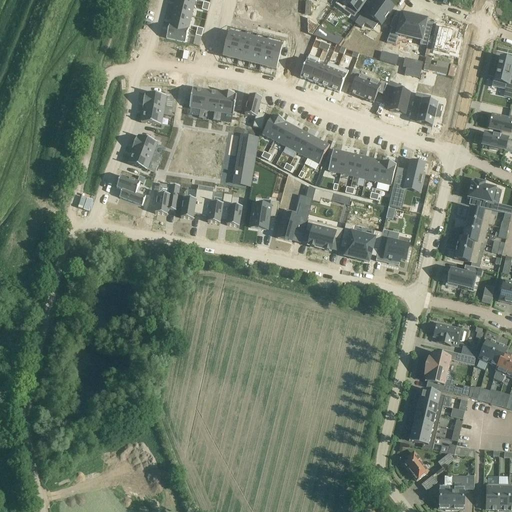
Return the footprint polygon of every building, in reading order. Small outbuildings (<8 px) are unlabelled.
[(175,0),(172,13),(191,18),(195,5),(175,0)] [(339,0),(335,5),(344,11),(347,6),(358,13),(365,3),(364,2),(364,0),(339,0)] [(368,6),(355,24),(361,29),(365,24),(374,31),(378,24),(381,26),(393,8),(382,0),(379,0),(373,10),(368,6)] [(172,13),(169,26),(188,30),(191,18),(172,13)] [(392,29),(387,44),(396,46),(398,37),(409,39),(414,18),(409,17),(409,15),(404,14),(403,15),(402,15),(398,31),(392,29)] [(414,18),(409,39),(421,42),(420,46),(427,48),(429,38),(430,35),(424,34),(427,21),(414,18)] [(169,26),(166,39),(185,44),(188,30),(169,26)] [(427,48),(425,57),(433,59),(435,54),(448,57),(447,59),(448,59),(449,55),(455,56),(458,45),(452,43),(454,34),(439,30),(436,40),(429,38),(427,48)] [(229,34),(227,40),(232,41),(230,47),(241,49),(244,38),(229,34)] [(494,50),(511,54),(511,41),(498,37),(494,50)] [(244,38),(241,49),(252,52),(255,41),(244,38)] [(255,41),(252,52),(263,55),(266,43),(255,41)] [(266,43),(263,55),(275,58),(276,52),(281,54),(282,47),(266,43)] [(224,51),(223,57),(238,61),(241,49),(230,47),(229,52),(224,51)] [(241,49),(238,61),(249,64),(252,52),(241,49)] [(252,52),(249,64),(261,67),(263,55),(252,52)] [(263,55),(261,67),(276,71),(278,64),(273,63),(275,58),(263,55)] [(317,65),(318,65),(319,61),(309,57),(300,78),(310,82),(317,65)] [(425,64),(423,71),(446,77),(448,71),(430,66),(432,60),(426,58),(424,64),(425,64)] [(492,80),(491,89),(505,92),(506,89),(511,90),(511,73),(510,73),(511,63),(498,60),(494,80),(492,80)] [(329,90),(338,69),(328,64),(326,69),(327,69),(320,86),(329,90)] [(327,69),(326,69),(318,65),(317,65),(310,82),(320,86),(327,69)] [(348,73),(338,69),(329,90),(339,94),(348,73)] [(353,71),(348,82),(354,85),(350,95),(362,99),(370,80),(359,75),(360,74),(353,71)] [(370,80),(362,99),(373,104),(377,94),(383,97),(388,85),(381,82),(380,84),(370,80)] [(383,97),(381,102),(382,102),(384,98),(392,102),(390,112),(405,116),(410,95),(403,93),(404,89),(389,82),(388,85),(383,97)] [(193,89),(189,109),(200,111),(199,119),(203,120),(204,112),(207,91),(193,89)] [(207,91),(204,112),(214,113),(213,122),(217,122),(222,93),(221,93),(207,91)] [(222,93),(217,122),(221,123),(222,115),(233,116),(236,96),(235,96),(235,95),(222,93)] [(145,95),(143,108),(172,113),(173,109),(172,109),(174,99),(166,98),(166,97),(146,94),(146,95),(145,95)] [(416,94),(411,112),(420,114),(418,120),(422,121),(421,125),(432,128),(434,118),(440,119),(443,107),(429,104),(431,98),(416,94)] [(250,96),(245,116),(255,118),(253,128),(262,130),(268,107),(260,105),(262,99),(250,96)] [(143,109),(141,123),(161,127),(163,116),(171,117),(172,113),(143,108),(142,109),(143,109)] [(511,120),(493,115),(490,129),(511,134),(511,130),(511,120)] [(272,117),(261,137),(273,143),(284,123),(272,117)] [(284,123),(273,143),(284,149),(295,129),(284,123)] [(295,129),(284,149),(295,155),(306,135),(295,129)] [(486,135),(483,147),(491,149),(490,151),(498,153),(499,151),(506,153),(509,141),(511,141),(511,134),(502,132),(501,139),(486,135)] [(306,135),(295,155),(306,161),(317,140),(306,135)] [(137,138),(132,150),(160,161),(162,157),(154,154),(158,144),(138,137),(138,138),(137,138)] [(242,137),(234,185),(250,187),(258,140),(242,137)] [(317,140),(306,161),(318,167),(329,147),(317,140)] [(133,151),(128,165),(147,172),(151,162),(159,165),(160,161),(132,150),(132,151),(133,151)] [(334,151),(328,174),(341,177),(346,154),(334,151)] [(346,154),(341,177),(353,180),(359,157),(346,154)] [(359,157),(353,180),(366,183),(371,160),(359,157)] [(371,160),(366,183),(378,186),(383,163),(371,160)] [(397,173),(389,208),(399,210),(405,187),(420,191),(423,176),(422,175),(421,175),(423,165),(410,162),(408,175),(407,175),(397,173)] [(383,163),(378,186),(391,189),(396,166),(383,163)] [(121,177),(117,189),(122,191),(119,198),(142,207),(146,198),(136,195),(140,184),(121,177)] [(472,184),(468,199),(481,202),(479,209),(497,213),(499,205),(496,205),(496,203),(492,202),(495,190),(484,187),(484,185),(475,183),(475,185),(472,184)] [(158,195),(155,214),(167,217),(168,211),(176,212),(180,188),(171,186),(171,188),(160,186),(159,195),(158,195)] [(184,199),(181,219),(193,221),(194,215),(201,216),(206,188),(198,187),(197,191),(196,192),(186,190),(185,199),(184,199)] [(313,200),(315,190),(314,190),(309,187),(309,188),(306,199),(312,200),(313,200)] [(206,188),(201,216),(209,217),(208,223),(219,225),(224,195),(214,194),(213,193),(214,189),(206,188)] [(313,200),(312,202),(320,204),(321,200),(331,203),(333,195),(315,190),(313,200)] [(224,195),(219,225),(220,225),(221,219),(228,221),(227,226),(239,228),(242,209),(231,207),(233,198),(233,197),(224,195)] [(343,198),(341,205),(349,207),(350,200),(343,198)] [(254,205),(250,229),(267,231),(269,217),(277,218),(279,204),(271,202),(270,207),(254,205)] [(284,215),(278,239),(291,243),(293,235),(295,235),(296,231),(304,234),(311,208),(300,205),(297,218),(284,215)] [(511,212),(511,209),(502,207),(500,214),(511,216),(511,212)] [(393,221),(395,211),(388,209),(386,219),(393,221)] [(470,210),(467,221),(492,227),(495,216),(470,210)] [(308,221),(305,233),(311,235),(308,247),(309,247),(309,248),(315,249),(319,250),(326,226),(308,221)] [(467,221),(465,231),(485,236),(488,226),(492,227),(467,221)] [(326,226),(319,250),(323,251),(323,252),(330,253),(331,253),(334,241),(340,242),(343,231),(326,226)] [(345,228),(342,240),(349,242),(345,257),(357,260),(363,237),(354,235),(355,231),(345,228)] [(501,229),(499,239),(506,240),(508,230),(503,229),(501,229)] [(460,239),(460,240),(483,245),(485,236),(465,231),(463,240),(460,239)] [(379,250),(377,255),(390,258),(388,265),(399,268),(400,261),(405,262),(409,247),(410,243),(409,243),(408,247),(397,244),(399,235),(388,233),(387,238),(382,237),(381,237),(381,241),(379,250)] [(363,237),(357,260),(369,263),(373,248),(379,250),(381,241),(381,237),(372,235),(371,239),(363,237)] [(460,240),(458,246),(457,246),(456,250),(483,256),(485,246),(483,245),(460,240)] [(456,250),(455,254),(456,254),(455,260),(471,264),(471,268),(479,270),(483,256),(456,250)] [(448,279),(446,287),(456,289),(457,287),(473,291),(476,278),(481,279),(483,271),(465,267),(463,274),(451,271),(449,280),(448,279)] [(511,295),(511,283),(504,282),(499,303),(510,305),(511,295)] [(491,306),(496,289),(481,285),(477,302),(491,306)] [(434,338),(438,340),(437,344),(457,348),(458,344),(465,346),(468,333),(461,331),(437,325),(434,338)] [(488,341),(479,360),(489,365),(497,345),(488,341)] [(497,345),(489,365),(498,369),(505,353),(507,349),(497,345)] [(478,352),(463,348),(461,356),(475,359),(478,352)] [(511,362),(511,356),(505,353),(498,369),(496,372),(506,376),(511,362)] [(429,359),(427,368),(447,373),(451,359),(432,355),(431,359),(429,359)] [(455,363),(474,367),(475,359),(457,355),(455,363)] [(451,388),(454,375),(447,373),(427,368),(425,378),(426,378),(425,382),(439,386),(438,391),(453,395),(454,388),(451,388)] [(461,397),(469,399),(471,389),(463,387),(461,397)] [(421,392),(419,402),(442,408),(445,397),(421,392)] [(419,402),(416,412),(440,417),(442,408),(419,402)] [(456,420),(463,421),(465,413),(458,411),(456,420)] [(416,412),(414,422),(438,427),(440,417),(416,412)] [(414,422),(412,432),(435,437),(438,427),(414,422)] [(412,432),(409,442),(423,445),(422,449),(432,452),(435,437),(412,432)] [(456,448),(449,446),(447,455),(449,456),(454,457),(456,449),(456,448)] [(412,476),(417,482),(428,474),(423,468),(422,468),(419,464),(421,463),(414,454),(407,459),(409,462),(404,466),(409,472),(412,476)] [(454,457),(449,456),(438,464),(443,470),(453,461),(454,457)] [(422,486),(426,492),(437,484),(432,478),(422,486)] [(440,494),(439,510),(445,510),(445,511),(451,511),(452,489),(452,478),(445,478),(445,487),(440,487),(439,494),(440,494)] [(452,489),(451,511),(457,511),(459,511),(463,511),(464,495),(464,491),(467,491),(467,478),(452,478),(452,489)] [(487,488),(486,511),(497,511),(498,488),(487,488)] [(498,488),(497,511),(498,511),(509,511),(509,489),(498,488)]
